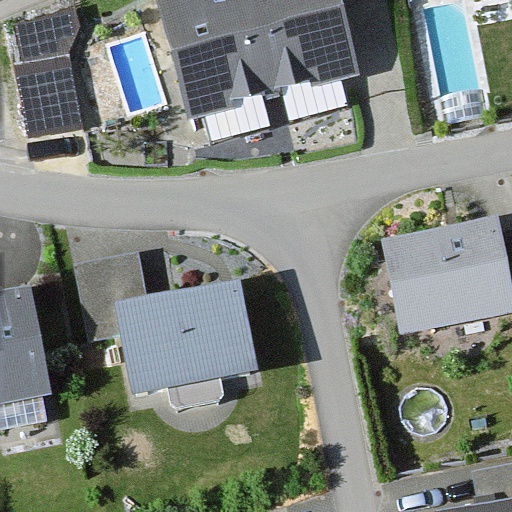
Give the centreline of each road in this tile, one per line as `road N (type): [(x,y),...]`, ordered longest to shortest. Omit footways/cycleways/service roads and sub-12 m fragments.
road 1 (residential): [(357,511),(298,194)]
road 2 (residential): [(298,194),(68,211),(0,195)]
road 3 (residential): [(511,153),(298,194)]
